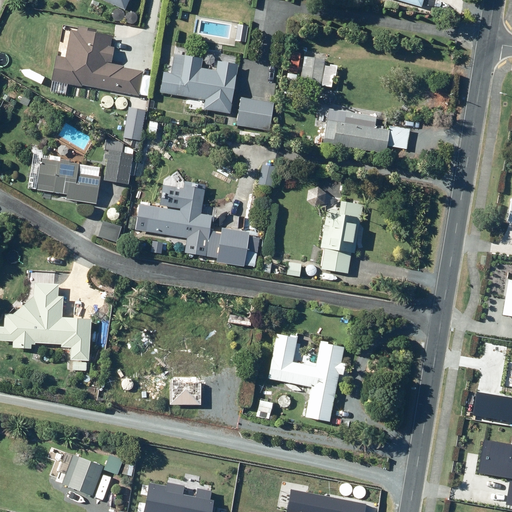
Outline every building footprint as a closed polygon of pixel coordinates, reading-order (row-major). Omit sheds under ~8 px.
[(125,0),(97,0),(120,10),(125,0)] [(52,56),(47,81),(78,87),(78,85),(135,96),(140,72),(119,68),(119,66),(106,64),(109,48),(105,47),(107,38),(92,35),(92,31),(74,27),(73,32),(67,30),(61,58),(52,56)] [(201,100),(199,110),(225,114),(233,65),(215,62),(213,72),(197,69),(199,59),(170,55),(167,74),(159,73),(156,93),(201,100)] [(298,73),(296,88),(316,90),(320,60),(300,58),(299,64),(292,63),(290,72),(298,73)] [(26,106),(29,99),(21,95),(18,102),(26,106)] [(237,98),(233,126),(265,131),(269,103),(237,98)] [(370,129),(372,117),(342,112),(340,124),(323,121),(319,143),(381,154),(383,146),(402,149),(406,130),(387,126),(386,132),(370,129)] [(141,145),(135,170),(145,172),(154,132),(141,129),(138,145),(141,145)] [(104,151),(99,180),(121,184),(127,148),(119,147),(120,143),(110,141),(108,152),(104,151)] [(32,190),(63,194),(62,198),(68,199),(69,195),(93,199),(96,177),(73,174),(75,165),(65,163),(65,161),(56,160),(55,162),(37,159),(32,190)] [(305,191),(303,201),(311,207),(320,204),(322,194),(314,187),(305,191)] [(201,259),(248,266),(252,238),(205,231),(207,216),(197,214),(199,200),(179,197),(177,213),(155,210),(153,220),(144,218),(141,232),(183,239),(182,250),(202,253),(201,259)] [(316,248),(320,249),(317,270),(344,274),(347,253),(351,254),(358,205),(336,202),(334,214),(322,213),(316,248)] [(288,275),(299,276),(300,266),(289,265),(288,275)] [(74,347),(73,359),(91,360),(93,319),(64,317),(65,296),(60,296),(60,284),(37,283),(36,296),(16,314),(7,314),(6,327),(1,326),(0,340),(16,340),(15,347),(33,348),(33,344),(37,344),(37,342),(63,344),(63,347),(74,347)] [(264,379),(307,388),(301,418),(325,422),(335,374),(339,375),(341,364),(337,363),(340,347),(316,343),(312,367),(288,362),(293,338),(272,334),(264,379)] [(166,359),(166,405),(196,405),(196,380),(211,380),(211,359),(166,359)] [(74,370),(87,370),(87,362),(75,361),(74,370)] [(134,389),(155,389),(155,377),(134,377),(134,389)] [(256,401),(254,417),(266,419),(269,403),(256,401)] [(74,455),(63,483),(95,495),(105,466),(74,455)] [(113,455),(107,469),(118,474),(124,460),(113,455)] [(126,463),(123,473),(133,476),(136,465),(126,463)] [(211,499),(243,496),(241,470),(178,475),(181,510),(189,510),(189,511),(215,511),(215,505),(212,505),(211,499)]
